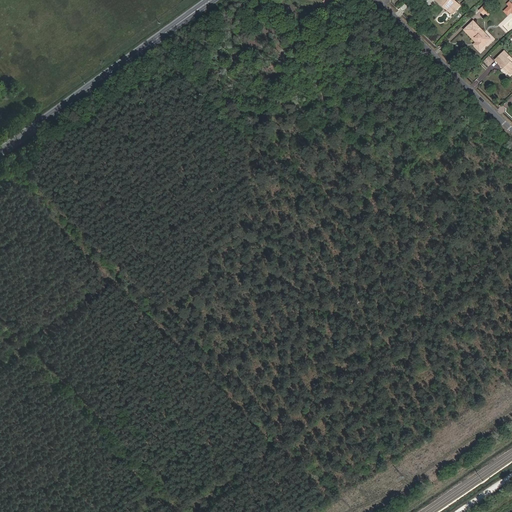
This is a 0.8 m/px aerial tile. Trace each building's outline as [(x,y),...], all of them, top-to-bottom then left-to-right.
[(437,0),(436,1),(450,15),(454,12),(455,13),(460,8),(452,0),(451,0),(437,0)] [(489,8),(485,4),(478,11),(481,15),(483,13),(489,8)] [(510,9),(507,6),(502,11),(506,15),(509,12),(511,15),(511,14),(511,7),(511,8),(510,9)] [(301,19),(287,7),(284,10),(298,22),(301,19)] [(491,11),(489,8),(483,13),(485,16),(491,11)] [(488,39),(472,22),(463,30),(473,39),(475,38),(477,41),(476,42),(473,44),(478,50),(488,39)] [(511,62),(511,59),(505,52),(496,61),(503,68),(502,68),(509,76),(511,73),(511,64),(511,62)] [(488,56),(484,61),(488,66),(493,62),(488,56)]
